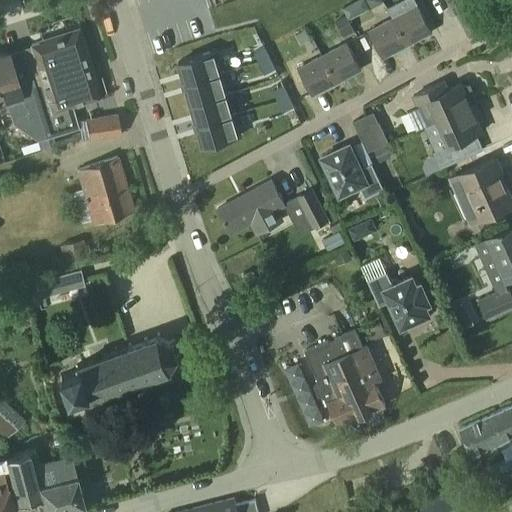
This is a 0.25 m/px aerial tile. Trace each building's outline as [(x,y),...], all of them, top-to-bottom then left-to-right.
[(347,16),(349,19),(359,13),(370,8),(365,0),(358,0),(343,8),(347,16)] [(383,3),(382,0),(366,0),(371,9),(383,3)] [(404,0),(388,9),(408,46),(433,32),(414,0),(404,0)] [(383,59),(408,46),(389,11),(393,20),(369,33),(383,59)] [(343,32),(352,27),(346,17),(337,21),(343,32)] [(296,36),(301,44),(310,39),(305,31),(296,36)] [(40,74),(28,77),(37,108),(46,139),(78,129),(72,107),(98,100),(77,32),(32,45),(40,74)] [(347,44),(322,57),(337,84),(361,70),(347,44)] [(254,52),(259,63),(270,58),(265,47),(254,52)] [(213,50),(176,63),(183,84),(221,71),(213,50)] [(0,95),(5,94),(13,123),(38,141),(46,139),(37,108),(28,77),(17,81),(9,53),(0,55),(0,95)] [(312,97),(337,84),(322,57),(298,71),(312,97)] [(265,74),(275,69),(270,58),(259,63),(265,74)] [(221,71),(183,84),(190,104),(228,91),(221,71)] [(446,82),(414,96),(418,105),(419,104),(428,126),(439,121),(472,107),(471,105),(477,98),(471,85),(462,85),(462,84),(449,90),(446,82)] [(283,85),(272,90),(278,101),(289,96),(283,85)] [(228,91),(190,104),(197,125),(235,112),(228,91)] [(289,96),(278,101),(283,112),(294,107),(289,96)] [(472,107),(439,121),(450,147),(434,154),(439,167),(465,156),(459,143),(483,132),(472,107)] [(235,112),(197,125),(205,146),(242,133),(235,112)] [(374,113),(353,123),(368,154),(375,150),(386,145),(389,144),(374,113)] [(119,136),(116,117),(86,122),(89,141),(119,136)] [(381,162),(391,157),(386,145),(375,150),(381,162)] [(350,147),(323,159),(328,170),(327,170),(335,186),(336,185),(341,196),(354,190),(356,193),(362,190),(366,199),(385,190),(374,167),(362,173),(350,147)] [(423,166),(426,173),(439,167),(434,154),(427,157),(423,166)] [(133,213),(116,158),(76,171),(93,226),(133,213)] [(511,205),(511,196),(495,158),(453,177),(461,196),(468,192),(480,220),(511,205)] [(272,181),(245,196),(218,211),(231,235),(252,224),(258,235),(283,221),(277,209),(285,205),(272,181)] [(331,218),(313,186),(296,196),(306,215),(313,226),(313,227),(331,218)] [(377,198),(382,209),(392,205),(386,194),(377,198)] [(294,222),(300,233),(313,226),(306,215),(294,222)] [(373,218),(349,229),(355,241),(378,230),(373,218)] [(330,226),(333,232),(339,229),(342,228),(339,222),(330,226)] [(345,240),(339,229),(333,232),(322,238),(328,248),(345,240)] [(511,229),(487,240),(476,245),(488,272),(499,268),(505,283),(511,280),(511,229)] [(64,263),(89,257),(84,238),(60,244),(63,255),(64,263)] [(347,251),(335,255),(339,265),(350,260),(347,251)] [(64,263),(63,255),(52,258),(54,266),(64,263)] [(387,272),(368,280),(379,304),(391,299),(402,324),(406,323),(408,327),(427,319),(425,314),(429,312),(425,303),(429,301),(420,283),(416,285),(412,276),(399,282),(397,278),(391,281),(387,272)] [(40,297),(63,291),(61,284),(59,276),(36,282),(39,293),(40,297)] [(22,298),(16,279),(1,284),(6,302),(22,298)] [(258,288),(256,279),(246,281),(248,290),(258,288)] [(511,292),(509,285),(478,299),(482,308),(463,316),(468,327),(511,307),(511,292)] [(366,328),(372,343),(387,337),(381,322),(366,328)] [(364,346),(356,328),(305,350),(318,380),(314,385),(318,396),(326,396),(339,426),(386,407),(375,381),(381,379),(367,344),(364,346)] [(92,394),(89,394),(92,403),(94,401),(94,399),(104,396),(106,398),(107,397),(107,395),(118,392),(118,393),(121,393),(120,390),(130,387),(131,388),(133,388),(132,386),(142,383),(143,385),(145,384),(143,380),(156,376),(158,379),(160,378),(159,375),(169,371),(172,373),(174,371),(170,368),(176,358),(179,359),(180,357),(175,357),(171,347),(175,343),(173,341),(170,344),(159,340),(159,335),(157,335),(157,340),(149,343),(147,338),(144,340),(145,344),(133,348),(131,344),(129,345),(128,349),(80,366),(81,370),(83,369),(92,394)] [(83,369),(81,370),(61,376),(70,401),(89,394),(92,394),(83,369)] [(511,436),(511,404),(461,428),(472,454),(511,436)] [(0,417),(0,435),(4,439),(13,431),(0,417)] [(35,451),(5,459),(18,511),(74,511),(85,509),(71,457),(39,466),(35,451)] [(0,470),(0,511),(13,511),(2,470),(0,470)] [(258,511),(256,499),(236,504),(235,498),(177,511),(258,511)]
